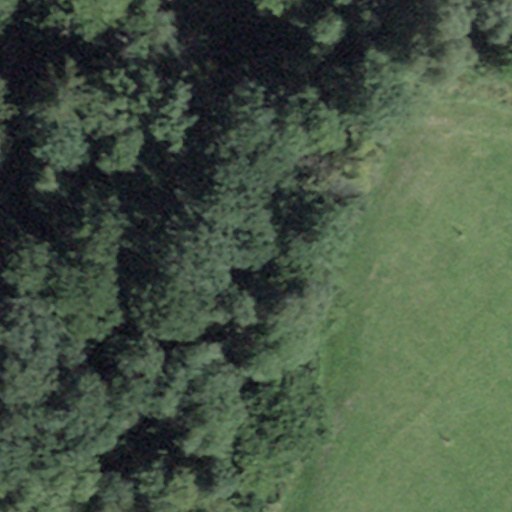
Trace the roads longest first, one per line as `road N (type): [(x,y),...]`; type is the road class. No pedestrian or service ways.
road 1 (track): [(15,0),(15,122),(0,171)]
road 2 (track): [(235,0),(218,42),(174,31),(160,0)]
